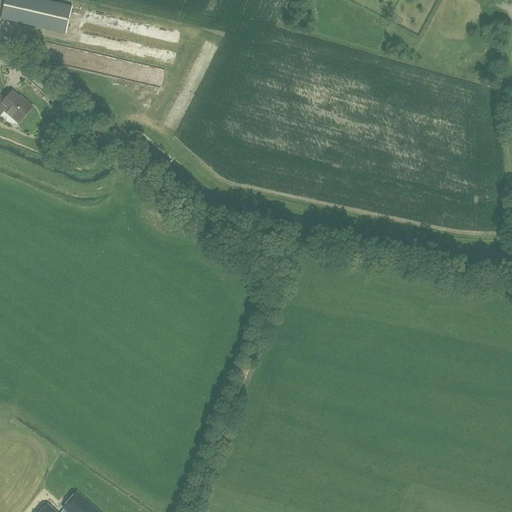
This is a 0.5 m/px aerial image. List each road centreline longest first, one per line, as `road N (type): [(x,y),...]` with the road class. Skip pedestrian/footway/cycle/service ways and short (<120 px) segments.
road 1 (track): [(0,51),(207,224),(277,294),(192,511)]
road 2 (track): [(511,32),(505,85),(511,258)]
road 3 (track): [(300,243),(511,287)]
